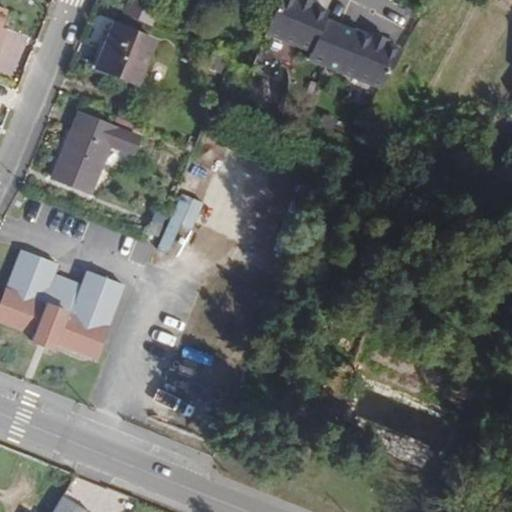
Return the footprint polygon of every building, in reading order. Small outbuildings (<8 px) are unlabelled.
[(124,0),(144,9),(148,0),(124,0)] [(328,10),(293,0),(276,0),(265,41),(315,55),(325,20),(328,10)] [(0,43),(11,7),(0,3),(0,43)] [(397,40),(325,20),(315,55),(311,71),(382,91),(397,40)] [(136,89),(154,44),(112,27),(95,72),(136,89)] [(89,196),(110,147),(133,156),(141,136),(82,111),(52,181),(89,196)] [(504,160),(469,142),(460,155),(496,171),(504,160)] [(158,239),(162,230),(151,225),(146,235),(158,239)] [(94,365),(122,287),(86,272),(82,282),(57,272),(59,266),(20,251),(0,302),(0,327),(31,340),(29,344),(54,354),(56,350),(94,365)] [(87,511),(60,495),(49,511),(87,511)]
